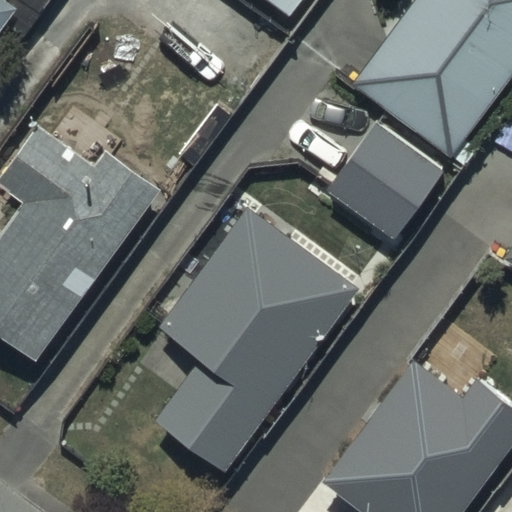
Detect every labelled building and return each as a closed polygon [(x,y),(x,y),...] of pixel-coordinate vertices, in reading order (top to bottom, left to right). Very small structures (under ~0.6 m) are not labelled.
[(0,0),(0,20),(1,18),(22,33),(44,0),(0,0)] [(298,0),(273,0),(289,12),(298,0)] [(511,67),(511,0),(411,0),(354,78),(452,150),(511,67)] [(440,164),(372,116),(324,183),(391,232),(440,164)] [(0,324),(36,351),(160,182),(107,143),(95,159),(37,117),(0,166),(0,178),(23,195),(0,227),(0,324)] [(224,463),(358,281),(248,201),(161,321),(201,351),(156,413),(224,463)] [(511,234),(498,253),(511,263),(511,234)] [(372,511),(450,511),(511,430),(511,402),(473,373),(459,391),(409,353),(319,472),(372,511)]
